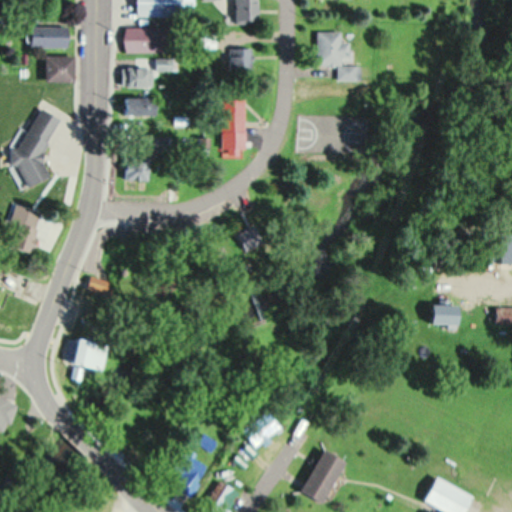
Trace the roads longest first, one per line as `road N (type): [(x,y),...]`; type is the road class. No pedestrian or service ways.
road 1 (secondary): [(36,362),(93,186),(95,0)]
road 2 (residential): [(88,203),(167,208),(212,201),(245,176),(274,141),(283,115),(287,0)]
road 3 (secondary): [(162,511),(57,412),(36,362),(0,352)]
